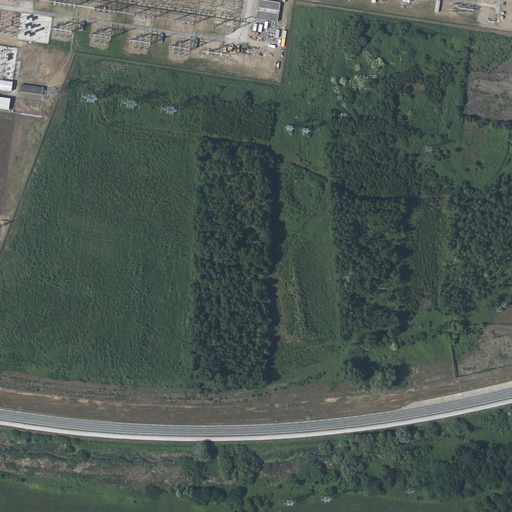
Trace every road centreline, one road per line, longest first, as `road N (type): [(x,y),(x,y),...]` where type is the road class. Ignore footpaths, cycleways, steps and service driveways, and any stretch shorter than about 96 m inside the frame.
road 1 (unclassified): [(0,415),(223,430),(372,419),(511,391)]
road 2 (track): [(95,88),(110,124),(253,144),(379,199),(481,189),(503,168),(511,131)]
